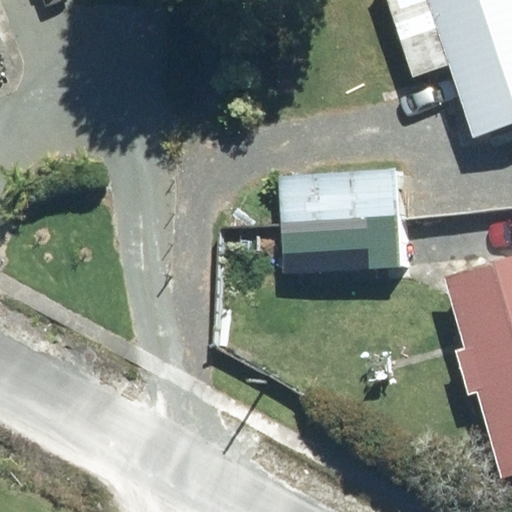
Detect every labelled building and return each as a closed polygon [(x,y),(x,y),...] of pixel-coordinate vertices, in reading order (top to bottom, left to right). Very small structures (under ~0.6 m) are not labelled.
[(0,0),(0,92),(21,84),(23,84),(11,53),(22,48),(2,0),(0,0)] [(511,0),(397,0),(426,85),(465,72),(489,145),(511,137),(511,0)] [(292,231),(411,225),(408,177),(290,183),(292,231)] [(411,225),(292,231),(295,278),(413,273),(411,225)] [(511,271),(460,286),(480,355),(469,358),(481,400),(492,397),(511,466),(511,271)]
